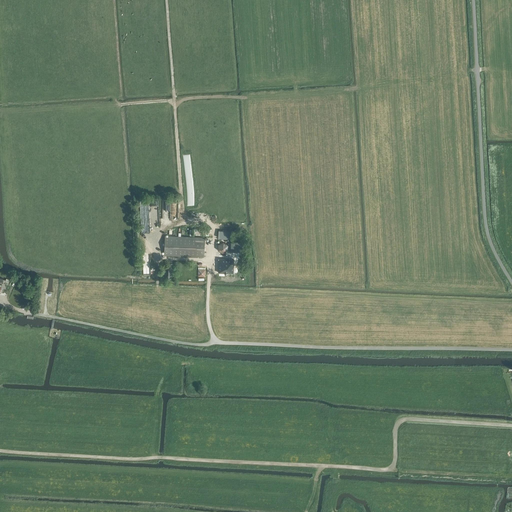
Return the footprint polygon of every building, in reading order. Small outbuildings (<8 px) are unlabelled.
[(156,221),(152,220),(152,226),(149,226),(149,228),(159,229),(160,217),(157,217),(156,221)] [(219,238),(231,239),(232,231),(219,231),(219,238)] [(204,258),(205,237),(165,236),(164,255),(204,258)] [(243,253),(244,242),(231,242),(230,252),(243,253)] [(219,259),(218,272),(233,273),(234,259),(219,259)] [(166,263),(165,278),(171,278),(171,273),(174,273),(174,268),(172,268),(172,264),(166,263)]
